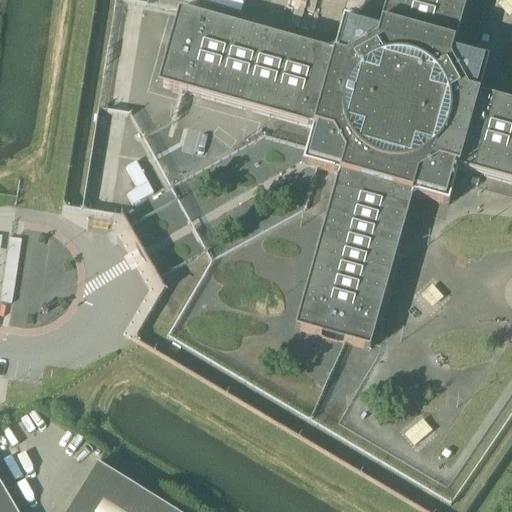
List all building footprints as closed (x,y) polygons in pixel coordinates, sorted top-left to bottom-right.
[(178,90),(293,123),(310,128),(305,147),(301,162),(314,166),(338,172),(293,327),(344,342),(365,348),(366,345),(410,192),(445,202),(455,166),(482,173),(511,181),(511,104),(476,94),(486,59),(469,54),(448,48),(462,0),(383,0),(376,28),(341,18),(331,54),(178,10),(157,84),(178,90)] [(511,0),(510,0),(503,7),(511,16),(511,0)] [(146,174),(134,172),(130,191),(142,193),(146,174)] [(8,303),(17,304),(20,273),(11,272),(8,303)] [(439,287),(426,295),(434,309),(448,301),(439,287)] [(408,433),(418,445),(436,430),(426,418),(408,433)] [(170,511),(96,465),(67,511),(170,511)] [(0,511),(13,511),(0,488),(0,511)]
